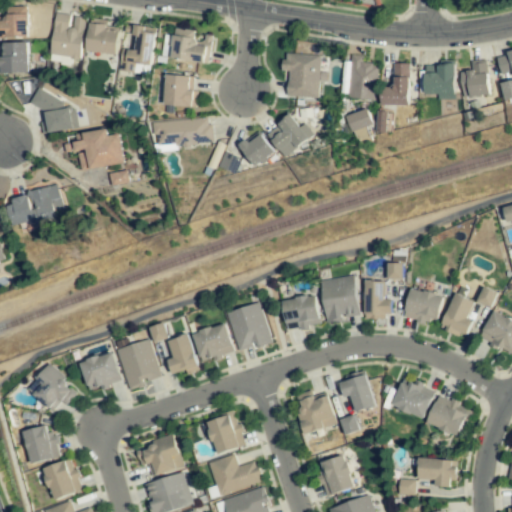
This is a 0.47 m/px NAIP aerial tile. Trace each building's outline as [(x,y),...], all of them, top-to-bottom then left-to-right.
[(0,37),(28,38),(28,8),(0,8),(0,37)] [(85,16),(55,13),(51,55),(81,58),(85,16)] [(91,18),(86,51),(117,55),(120,31),(106,29),(107,21),(91,18)] [(194,30),(174,28),(171,59),(209,62),(212,35),(205,35),(204,46),(193,45),(194,30)] [(121,71),(138,70),(138,65),(145,65),(145,41),(136,41),(136,50),(120,51),(121,71)] [(0,43),(1,56),(0,56),(0,73),(28,73),(28,42),(0,43)] [(501,75),(511,71),(511,52),(497,57),(501,75)] [(318,98),(320,55),(285,54),(284,69),(288,69),(288,97),(318,98)] [(375,99),(377,64),(363,63),(363,55),(350,54),(348,98),(375,99)] [(462,97),(488,96),(487,60),(471,61),(471,71),(461,72),(462,97)] [(454,97),(455,63),(439,62),(438,66),(425,65),(424,96),(454,97)] [(381,93),(381,105),(408,106),(409,64),(393,63),(392,93),(381,93)] [(190,105),(191,77),(167,76),(166,104),(190,105)] [(503,100),(511,98),(511,80),(500,82),(503,100)] [(39,103),(41,102),(45,132),(73,129),(70,106),(61,108),(60,95),(38,97),(39,103)] [(386,132),(387,111),(376,111),(376,132),(386,132)] [(368,127),(369,112),(354,112),(354,126),(368,127)] [(285,156),(307,137),(289,116),(267,134),(285,156)] [(212,144),(211,118),(162,121),(163,132),(156,132),(156,145),(176,144),(176,146),(212,144)] [(125,164),(121,134),(109,136),(108,129),(74,134),(76,142),(66,143),(67,153),(78,151),(80,170),(125,164)] [(273,152),(258,131),(238,146),(253,166),(273,152)] [(231,172),(237,157),(224,152),(218,167),(231,172)] [(109,171),(110,185),(129,184),(128,169),(109,171)] [(5,200),(11,226),(28,222),(29,223),(55,217),(53,210),(62,207),(57,187),(5,200)] [(511,205),(503,207),(506,222),(511,220),(511,205)] [(403,280),(403,263),(388,263),(388,279),(403,280)] [(354,276),(321,280),(326,320),(360,315),(354,276)] [(365,281),(365,317),(392,317),(392,299),(386,300),(385,281),(365,281)] [(477,301),(492,307),(498,292),(483,287),(477,301)] [(405,317),(438,323),(443,295),(410,289),(405,317)] [(475,302),(455,294),(441,327),(466,338),(472,322),(467,319),(475,302)] [(286,328),(319,326),(317,297),(284,299),(286,328)] [(258,304),(229,313),(240,348),(270,339),(258,304)] [(511,353),(511,320),(493,312),(480,339),(511,353)] [(168,339),(165,323),(151,326),(154,342),(168,339)] [(233,352),(226,324),(193,332),(200,360),(233,352)] [(182,371),(196,366),(186,336),(171,341),(182,371)] [(133,367),(133,378),(139,378),(139,370),(138,370),(137,347),(123,347),(123,367),(133,367)] [(122,380),(112,351),(80,363),(89,391),(122,380)] [(27,389),(52,412),(62,400),(67,405),(79,393),(49,365),(27,389)] [(338,380),(344,397),(350,396),(355,413),(376,406),(364,371),(338,380)] [(392,407),(424,419),(434,391),(402,379),(392,407)] [(313,398),(311,391),(293,396),(305,434),(336,425),(327,394),(313,398)] [(457,437),(467,415),(456,410),(459,404),(439,395),(426,423),(457,437)] [(207,421),(217,455),(244,446),(233,413),(207,421)] [(344,434),(358,432),(356,416),(342,418),(344,434)] [(32,464),(61,456),(55,434),(48,436),(45,425),(23,432),(32,464)] [(152,477),(176,469),(172,455),(179,453),(173,434),(151,440),(153,446),(137,450),(141,466),(148,464),(152,477)] [(324,461),(326,476),(323,476),(325,493),(351,490),(347,458),(324,461)] [(453,487),(454,460),(419,458),(418,479),(435,480),(435,486),(453,487)] [(55,501),(81,490),(68,459),(42,470),(55,501)] [(261,481),(255,462),(228,471),(232,483),(224,485),(226,491),(261,481)] [(414,495),(415,480),(397,479),(396,494),(414,495)] [(182,490),(170,492),(168,480),(147,484),(152,511),(185,506),(182,490)] [(260,489),(223,500),(226,511),(268,511),(267,511),(260,489)]
